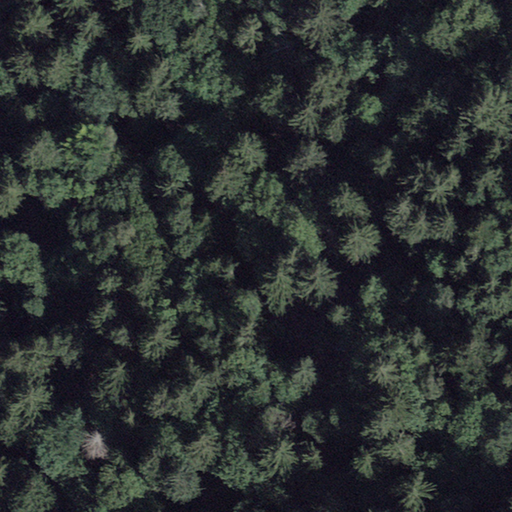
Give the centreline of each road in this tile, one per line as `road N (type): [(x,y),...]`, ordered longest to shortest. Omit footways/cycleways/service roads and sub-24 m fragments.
road 1 (track): [(72,511),(61,452),(73,344),(0,103)]
road 2 (track): [(73,344),(92,243),(128,140),(134,38),(161,0)]
